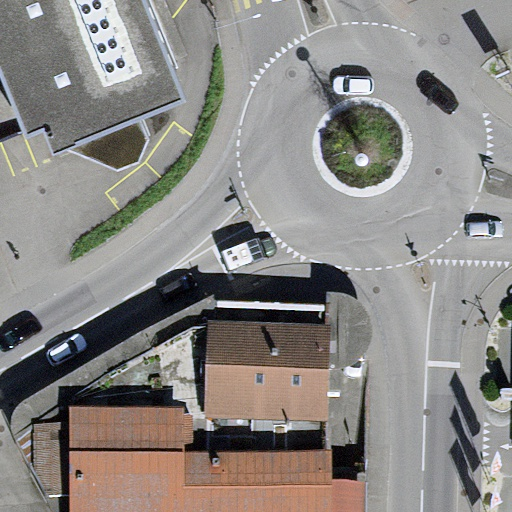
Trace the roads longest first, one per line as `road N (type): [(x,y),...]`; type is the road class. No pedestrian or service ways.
road 1 (secondary): [(0,370),(288,191)]
road 2 (secondary): [(405,225),(423,283),(422,511)]
road 3 (secondary): [(449,158),(448,135),(427,94),(388,69),(341,68)]
road 4 (secondary): [(341,68),(318,78),(285,117),(280,167),(288,191)]
road 5 (secondary): [(288,191),(327,228),(380,234),(405,225)]
